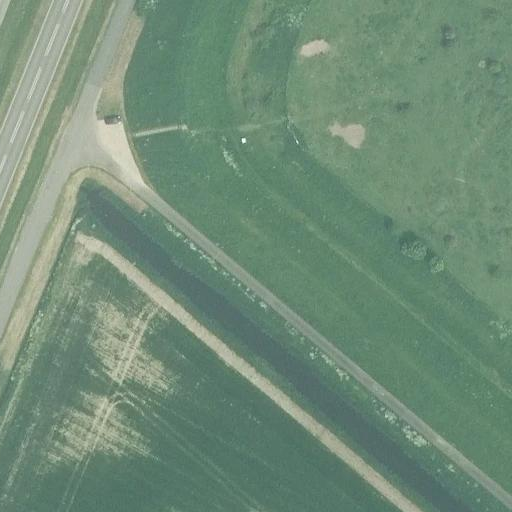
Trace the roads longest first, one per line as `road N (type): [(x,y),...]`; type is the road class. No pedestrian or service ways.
road 1 (unclassified): [(511,505),(97,156),(68,145)]
road 2 (track): [(180,132),(232,202),(511,439)]
road 3 (unclassified): [(0,317),(68,145)]
road 4 (primary): [(0,168),(67,0)]
road 5 (unclassified): [(68,145),(127,0)]
